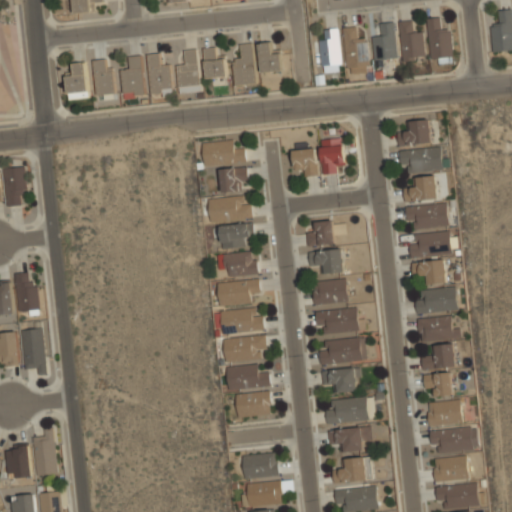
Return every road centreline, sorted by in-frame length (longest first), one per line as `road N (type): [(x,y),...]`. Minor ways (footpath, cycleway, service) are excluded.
road 1 (tertiary): [(0,138),(511,82)]
road 2 (residential): [(413,511),(367,98)]
road 3 (tertiary): [(86,511),(39,134)]
road 4 (residential): [(273,160),(312,511)]
road 5 (residential): [(42,39),(301,12)]
road 6 (tertiary): [(39,134),(37,0)]
